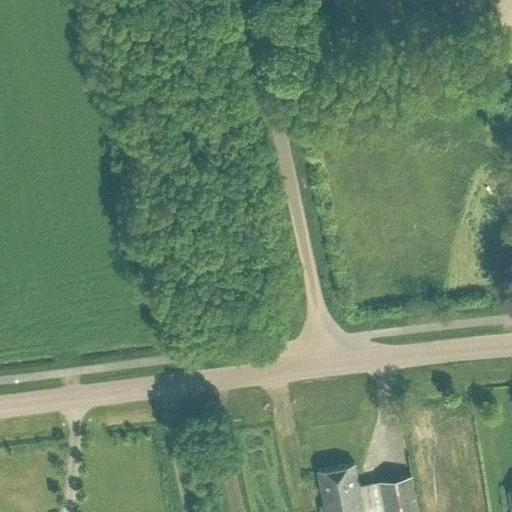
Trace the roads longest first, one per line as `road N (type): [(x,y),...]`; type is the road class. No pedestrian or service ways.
road 1 (unclassified): [(326,364),(249,0)]
road 2 (tertiary): [(0,406),(326,364)]
road 3 (tertiary): [(326,364),(511,343)]
road 4 (track): [(187,511),(167,384)]
